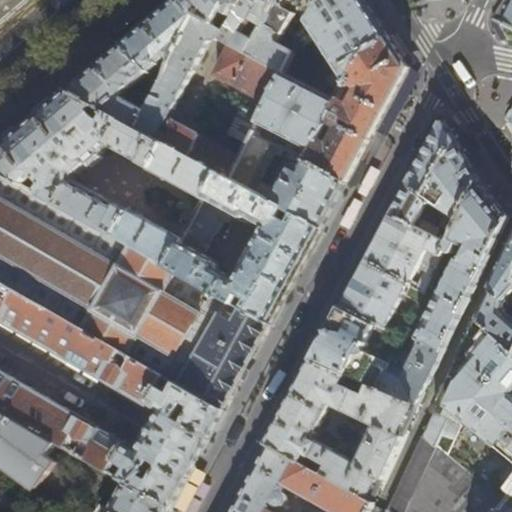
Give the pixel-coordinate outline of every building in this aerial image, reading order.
[(200,16),(186,0),(178,0),(154,20),(126,44),(151,74),(158,68),(164,76),(160,84),(162,88),(200,16)] [(244,0),(186,0),(200,16),(217,25),(224,13),(234,18),(244,0)] [(244,0),(234,18),(227,30),(222,39),(223,39),(248,53),(255,39),(241,32),(249,18),(263,25),(276,0),(244,0)] [(276,0),(263,25),(255,39),(248,53),(284,72),(295,51),(279,42),(295,14),(283,8),(287,0),(276,0)] [(386,29),(366,0),(319,0),(308,23),(336,67),(329,79),(346,87),(363,54),(391,37),(386,29)] [(511,0),(505,0),(501,9),(499,14),(510,36),(511,36),(511,0)] [(227,30),(217,25),(200,16),(162,88),(140,129),(220,173),(232,179),(242,157),(171,118),(212,41),(222,39),(227,30)] [(404,58),(391,37),(363,54),(346,87),(344,92),(354,97),(350,106),(339,100),(339,101),(314,150),(309,160),(308,161),(348,183),(381,122),(384,118),(411,68),(404,58)] [(248,53),(223,39),(219,47),(226,51),(214,73),(270,102),(284,72),(248,53)] [(151,74),(126,44),(96,70),(70,91),(100,107),(111,114),(140,129),(162,88),(160,84),(159,83),(144,113),(134,108),(133,102),(124,97),(151,74)] [(339,101),(284,72),(270,102),(262,117),(260,122),(314,150),(339,101)] [(95,112),(100,107),(70,91),(51,108),(0,150),(0,168),(5,174),(26,185),(38,175),(48,186),(43,195),(59,204),(86,220),(114,235),(133,246),(141,250),(162,262),(168,268),(184,239),(131,209),(130,210),(76,181),(76,173),(78,173),(105,151),(105,150),(111,145),(153,169),(152,170),(206,199),(220,173),(140,129),(111,114),(107,122),(103,120),(95,112)] [(254,133),(260,122),(262,117),(244,107),(231,134),(249,144),(254,133)] [(445,122),(443,122),(442,122),(424,156),(393,215),(450,244),(452,240),(481,180),(464,153),(445,122)] [(254,133),(249,144),(242,157),(232,179),(256,192),(281,146),(277,145),(254,133)] [(348,183),(308,161),(307,160),(301,170),(291,165),(286,174),(282,172),(279,178),(283,181),(272,201),(288,210),(297,215),(324,229),(335,208),(348,183)] [(246,310),(243,308),(235,322),(223,315),(231,302),(182,276),(168,268),(162,262),(141,250),(133,246),(114,235),(86,220),(59,204),(43,195),(32,189),(26,185),(5,174),(0,168),(0,280),(12,288),(39,303),(66,319),(86,330),(93,335),(134,358),(182,386),(207,400),(225,411),(247,372),(263,341),(272,324),(255,315),(246,310)] [(182,276),(231,302),(237,305),(241,298),(249,303),(246,310),(255,315),(272,324),(298,277),(298,276),(324,229),(297,215),(293,222),(284,217),(288,210),(272,201),(256,192),(232,179),(220,173),(206,199),(184,239),(168,268),(182,276)] [(492,194),(481,180),(452,240),(466,246),(461,259),(458,258),(420,339),(423,340),(408,372),(392,364),(380,389),(421,406),(510,217),(492,194)] [(450,244),(393,215),(381,237),(380,239),(368,261),(413,282),(431,248),(436,251),(419,288),(426,292),(450,244)] [(511,247),(479,319),(511,347),(511,315),(508,311),(510,299),(511,296),(511,247)] [(412,284),(413,282),(368,261),(357,283),(344,306),(344,307),(388,329),(412,284)] [(0,408),(59,443),(114,476),(173,507),(196,466),(198,461),(225,411),(207,400),(182,386),(134,358),(93,335),(86,330),(66,319),(39,303),(12,288),(0,280),(0,408)] [(392,364),(374,356),(388,329),(344,307),(341,306),(333,321),(346,329),(343,334),(338,333),(333,333),(327,336),(325,338),(324,340),(322,345),(321,351),(323,357),(311,361),(380,389),(392,364)] [(438,411),(392,509),(390,508),(389,510),(391,511),(498,511),(511,494),(511,347),(479,319),(436,410),(438,411)] [(380,389),(311,361),(290,401),(267,445),(269,446),(375,502),(421,406),(380,389)] [(59,443),(0,408),(0,460),(61,506),(84,474),(68,462),(65,465),(59,460),(62,457),(53,450),(59,443)] [(375,502),(269,446),(269,447),(253,477),(238,504),(234,511),(372,511),(377,503),(375,502)] [(68,511),(61,506),(0,460),(0,511),(68,511)] [(108,487),(120,493),(110,511),(98,504),(93,511),(170,511),(173,507),(114,476),(108,487)] [(511,511),(511,494),(498,511),(511,511)]
